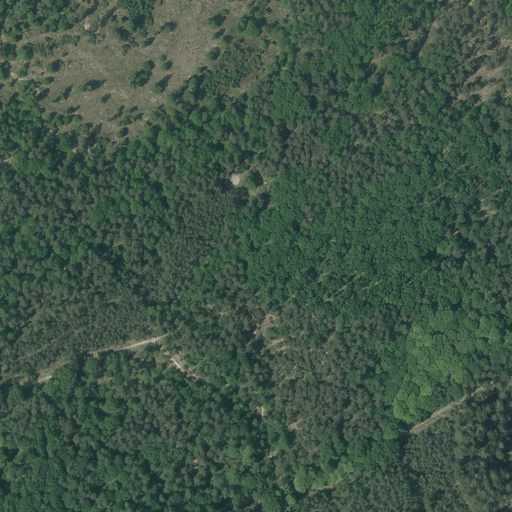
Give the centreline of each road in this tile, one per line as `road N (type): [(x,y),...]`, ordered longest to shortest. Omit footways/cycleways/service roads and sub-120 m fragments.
road 1 (track): [(0,394),(244,307),(262,367),(271,511)]
road 2 (track): [(270,509),(511,372)]
road 3 (track): [(261,430),(238,405),(178,376),(153,340)]
